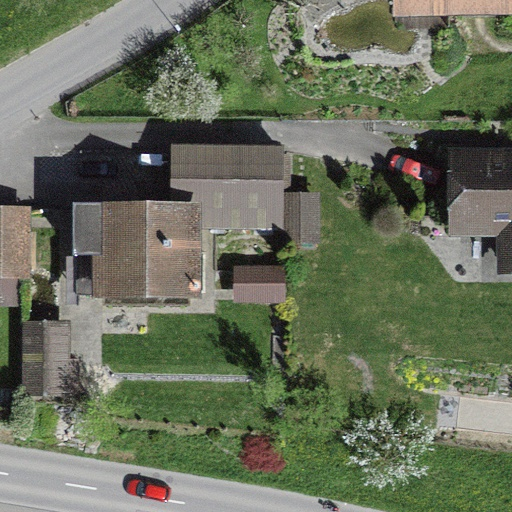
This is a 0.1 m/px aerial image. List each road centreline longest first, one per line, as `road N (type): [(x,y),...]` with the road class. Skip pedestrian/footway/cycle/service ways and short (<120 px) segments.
road 1 (tertiary): [(250,511),(0,472)]
road 2 (unclassified): [(177,0),(0,100)]
